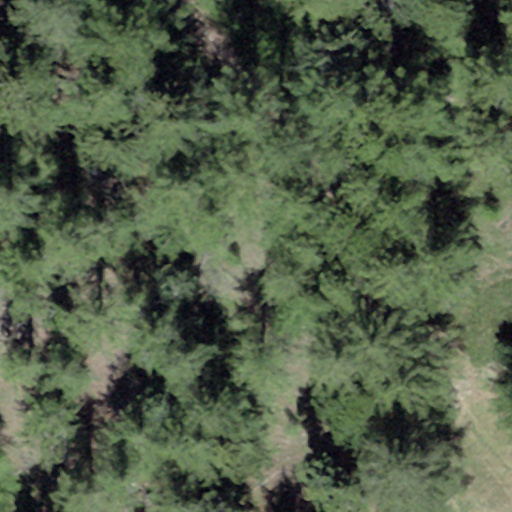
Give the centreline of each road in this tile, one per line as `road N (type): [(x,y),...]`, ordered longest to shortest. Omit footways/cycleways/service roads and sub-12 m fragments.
road 1 (track): [(371,354),(127,0)]
road 2 (track): [(371,354),(511,504)]
